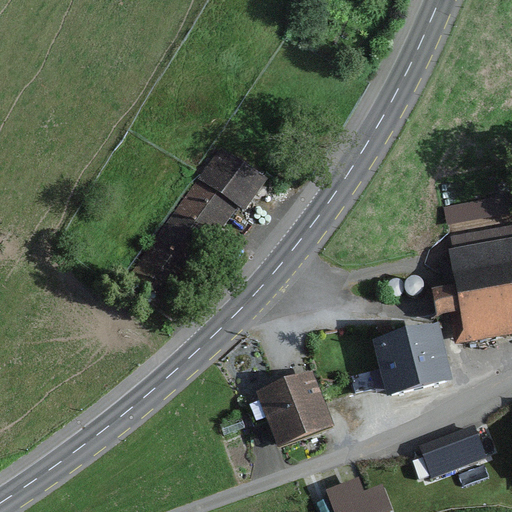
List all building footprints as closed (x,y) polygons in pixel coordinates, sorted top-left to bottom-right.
[(268,180),(221,147),(129,277),(170,305),(238,208),(245,213),(268,180)] [(511,195),(443,208),(447,227),(511,214),(511,195)] [(511,226),(451,238),(454,251),(511,240),(511,226)] [(511,338),(511,240),(454,251),(450,252),(452,261),(441,263),(446,290),(432,292),(437,322),(449,320),(454,349),(511,338)] [(438,326),(373,343),(388,401),(453,384),(438,326)] [(336,430),(314,372),(255,394),(277,451),(336,430)] [(474,427),(418,448),(431,481),(487,460),(474,427)] [(325,492),(332,511),(393,511),(384,487),(365,494),(360,479),(325,492)]
